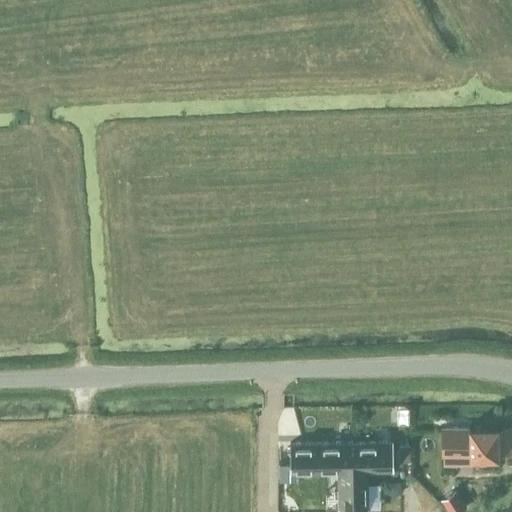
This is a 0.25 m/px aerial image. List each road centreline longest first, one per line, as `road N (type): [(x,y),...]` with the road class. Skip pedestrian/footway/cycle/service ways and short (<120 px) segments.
road 1 (residential): [(511,373),(431,367),(0,381)]
road 2 (track): [(80,437),(82,352),(37,128),(24,97),(0,94)]
